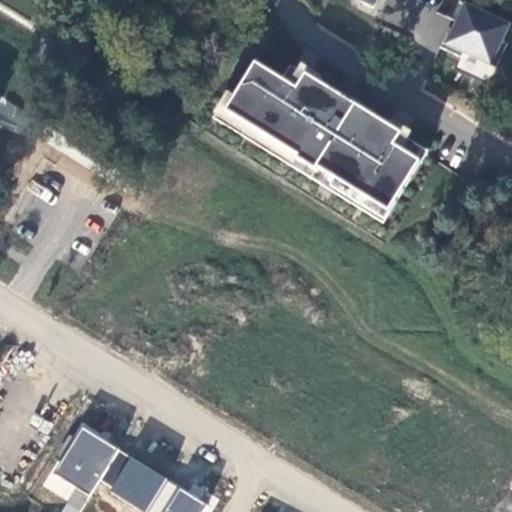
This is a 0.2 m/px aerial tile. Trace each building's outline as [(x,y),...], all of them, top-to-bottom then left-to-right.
[(504,40),(511,25),(462,1),(462,0),(442,0),(438,11),(458,21),(454,29),(450,27),(440,46),(462,57),(464,52),(497,67),(509,42),(504,40)] [(317,170),(389,215),(420,165),(394,148),(401,137),(306,77),(297,91),(256,66),(227,113),(298,158),(297,161),(316,173),(317,170)] [(54,476),(90,498),(101,482),(120,452),(84,429),(54,476)] [(120,452),(101,482),(114,490),(111,494),(140,511),(149,511),(168,482),(120,452)] [(149,511),(205,511),(208,507),(168,482),(149,511)]
